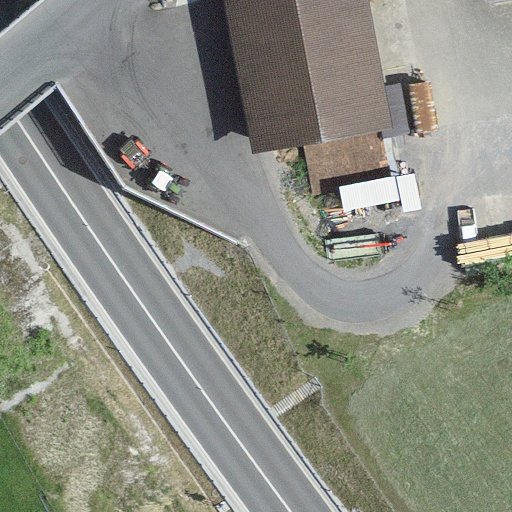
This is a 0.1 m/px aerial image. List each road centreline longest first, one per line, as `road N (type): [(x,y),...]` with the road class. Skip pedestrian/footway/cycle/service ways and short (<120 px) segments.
road 1 (trunk): [(286,511),(0,101)]
road 2 (unclassified): [(0,82),(99,0)]
